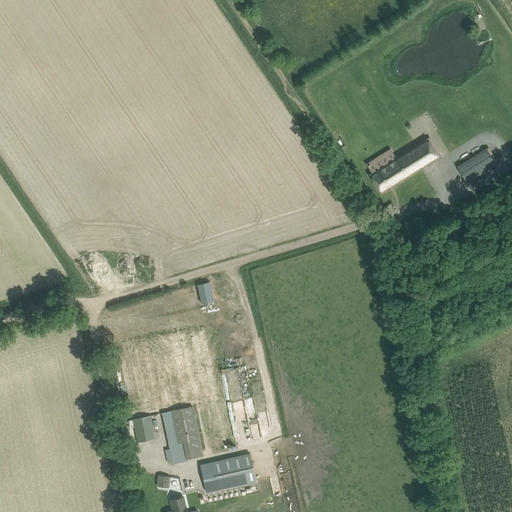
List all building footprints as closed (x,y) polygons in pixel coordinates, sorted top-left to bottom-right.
[(370,173),(382,192),(439,157),(427,138),(370,173)] [(486,149),(457,167),(467,183),(496,165),(486,149)] [(210,281),(201,283),(206,303),(214,301),(210,281)] [(201,305),(193,306),(211,397),(219,395),(201,305)] [(202,399),(210,397),(192,307),(183,309),(202,399)] [(192,401),(201,399),(182,309),(173,311),(192,401)] [(163,313),(182,403),(191,401),(172,311),(163,313)] [(181,403),(162,314),(154,316),(172,405),(181,403)] [(152,317),(144,318),(163,407),(171,405),(152,317)] [(154,409),(162,407),(143,318),(135,320),(154,409)] [(125,322),(144,411),(153,409),(134,320),(125,322)] [(104,323),(109,349),(117,347),(112,321),(104,323)] [(124,323),(116,324),(135,413),(143,411),(124,323)] [(132,407),(121,351),(112,353),(124,409),(132,407)] [(227,366),(224,352),(215,354),(218,368),(227,366)] [(223,376),(233,439),(239,438),(239,440),(251,438),(241,374),(223,376)] [(212,402),(221,447),(230,445),(220,400),(212,402)] [(212,449),(221,447),(212,402),(203,404),(212,449)] [(170,411),(162,412),(169,446),(173,464),(188,461),(188,459),(203,456),(193,406),(170,411)] [(138,442),(155,439),(150,415),(133,419),(133,420),(134,426),(138,442)] [(256,480),(250,454),(201,465),(207,492),(256,480)] [(169,488),(170,476),(158,475),(156,486),(169,488)] [(173,510),(167,511),(197,511),(197,509),(188,511),(187,507),(186,507),(184,497),(180,498),(170,500),(173,510)]
